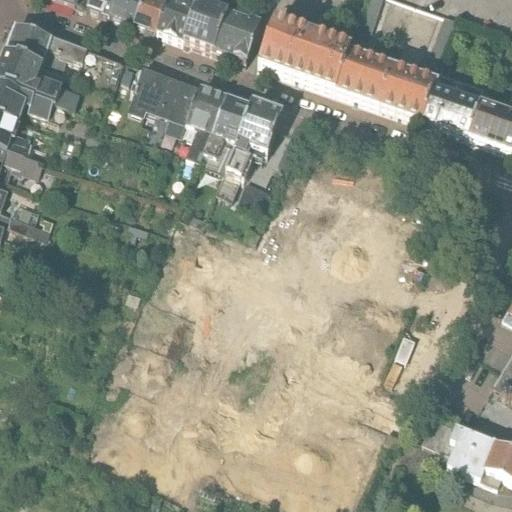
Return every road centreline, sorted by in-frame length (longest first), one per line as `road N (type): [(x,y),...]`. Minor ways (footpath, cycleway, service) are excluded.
road 1 (residential): [(0,10),(511,185)]
road 2 (residential): [(511,222),(406,410)]
